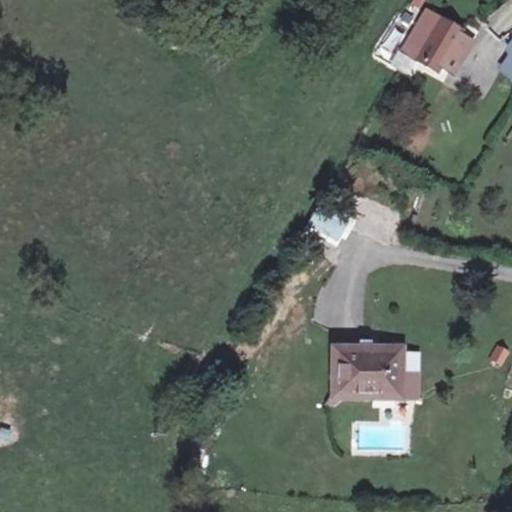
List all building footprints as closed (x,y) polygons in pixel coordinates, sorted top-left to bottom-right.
[(461,33),(426,12),(403,51),(438,71),(439,69),(452,76),(471,44),(458,36),(461,33)] [(511,41),(505,51),(511,55),(502,68),(511,75),(511,41)] [(349,224),(322,209),(308,234),(335,249),(349,224)] [(501,369),(509,353),(496,346),(488,362),(501,369)] [(400,349),(334,348),(334,399),(400,398),(400,355),(400,349)] [(400,355),(400,398),(417,398),(417,355),(400,355)] [(425,369),(426,407),(412,407),(412,421),(443,421),(442,369),(425,369)]
